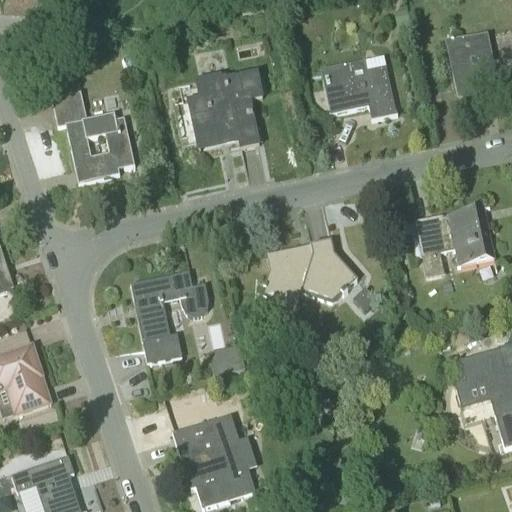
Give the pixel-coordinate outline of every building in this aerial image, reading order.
[(408,13),(394,16),(398,30),(411,27),(408,13)] [(511,63),(493,67),(487,39),(446,47),(457,107),(511,96),(511,63)] [(397,119),(384,61),(320,75),(331,120),(369,112),(372,124),(397,119)] [(265,103),(259,77),(228,84),(227,81),(222,82),(221,79),(195,85),(198,102),(188,104),(199,156),(239,147),(241,153),(258,149),(249,106),(265,103)] [(87,126),(80,97),(51,104),(57,132),(65,131),(78,189),(119,180),(118,174),(135,170),(124,123),(116,125),(114,120),(87,126)] [(495,263),(484,212),(447,220),(447,221),(433,224),(415,228),(418,240),(409,242),(413,264),(422,262),(423,263),(435,261),(440,260),(440,258),(454,255),(457,271),(495,263)] [(418,240),(415,228),(406,230),(409,242),(418,240)] [(331,307),(357,283),(334,259),(331,246),(276,258),(263,300),(280,305),(279,309),(296,314),(302,298),(331,307)] [(0,299),(13,295),(12,292),(13,292),(0,252),(0,299)] [(192,292),(189,276),(131,289),(147,370),(182,363),(178,339),(170,341),(163,307),(181,304),(182,311),(186,319),(194,323),(202,321),(208,315),(209,305),(205,289),(192,292)] [(366,293),(354,304),(365,316),(377,305),(366,293)] [(511,454),(511,350),(498,355),(498,357),(460,367),(466,387),(455,390),(461,413),(491,405),(505,457),(511,454)] [(15,420),(49,409),(40,381),(43,381),(33,351),(0,361),(0,396),(6,395),(15,420)] [(234,352),(214,355),(218,377),(238,373),(234,352)] [(228,447),(221,425),(172,441),(191,496),(197,494),(202,511),(205,511),(254,496),(237,444),(228,447)] [(85,511),(69,462),(12,481),(17,498),(36,492),(42,511),(85,511)] [(495,469),(486,470),(488,477),(496,475),(495,469)] [(368,497),(355,500),(357,511),(362,511),(371,510),(368,497)] [(441,501),(430,503),(430,511),(431,511),(443,510),(441,501)]
